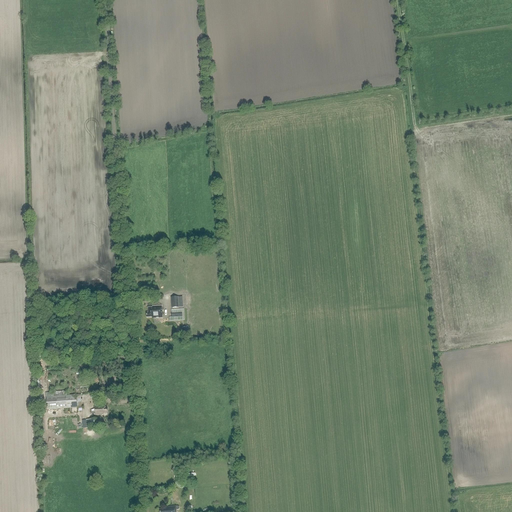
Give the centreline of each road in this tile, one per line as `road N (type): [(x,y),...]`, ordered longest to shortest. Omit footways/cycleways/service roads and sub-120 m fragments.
road 1 (unclassified): [(130,341),(107,0)]
road 2 (residential): [(143,511),(130,341)]
